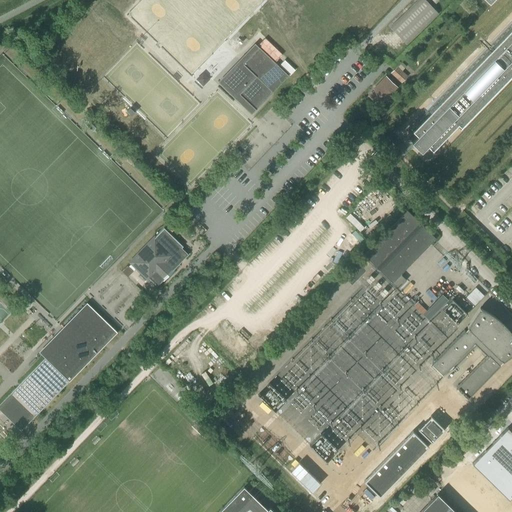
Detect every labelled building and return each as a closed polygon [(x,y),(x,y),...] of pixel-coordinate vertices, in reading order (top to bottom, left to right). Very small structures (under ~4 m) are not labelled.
[(424,0),(416,0),(390,25),(408,43),(438,14),(424,0)] [(416,136),(411,141),(421,151),(426,145),(427,145),(432,149),(456,124),(457,125),(457,126),(460,128),(511,73),(511,26),(473,67),(412,130),(417,135),(416,136)] [(254,110),(255,111),(288,76),(255,43),(254,44),(258,48),(243,64),(241,62),(222,82),(237,96),(239,95),(255,110),(254,110)] [(284,60),(279,66),(284,70),(289,65),(284,60)] [(401,83),(407,77),(397,67),(391,73),(401,83)] [(388,100),(391,97),(389,96),(397,88),(385,77),(376,87),(377,88),(369,96),(380,106),(387,99),(388,100)] [(398,289),(406,281),(400,275),(435,239),(407,211),(364,255),(398,289)] [(158,285),(189,253),(182,247),(184,245),(164,227),(130,262),(149,281),(151,279),(158,285)] [(84,300),(87,303),(39,353),(43,357),(0,400),(0,411),(21,432),(34,419),(119,330),(86,298),(84,300)] [(505,328),(500,323),(501,322),(499,320),(496,318),(494,316),(491,314),(489,313),(486,311),(482,309),(480,308),(468,326),(468,325),(467,326),(469,328),(466,331),(464,329),(432,362),(433,362),(443,372),(443,373),(451,365),(453,367),(454,368),(477,344),(488,355),(485,358),(485,357),(457,386),(468,396),(467,396),(468,397),(500,364),(498,362),(501,359),(503,361),(504,360),(503,360),(511,353),(511,333),(510,332),(509,330),(507,327),(505,328)] [(425,412),(387,449),(405,465),(443,427),(431,417),(425,412)] [(511,431),(507,427),(472,464),(509,500),(511,496),(511,431)] [(268,510),(252,495),(244,487),(220,511),(221,511),(272,511),(269,509),(268,510)] [(455,511),(438,494),(420,511),(455,511)]
